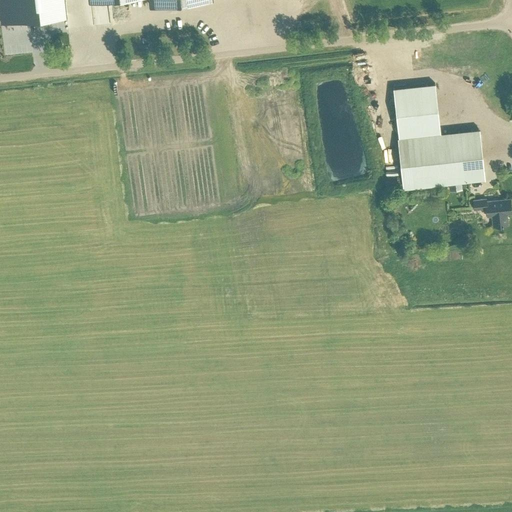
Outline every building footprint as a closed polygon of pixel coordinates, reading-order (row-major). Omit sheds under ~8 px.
[(63,0),(0,0),(0,5),(2,21),(65,14),(63,0)] [(5,50),(5,58),(13,59),(14,50),(5,50)] [(440,132),(435,82),(393,87),(404,187),(484,178),(478,128),(440,132)] [(492,162),(493,171),(508,168),(506,160),(492,162)] [(511,213),(510,198),(486,200),(486,198),(473,199),(474,208),(486,207),(487,215),(492,215),(493,225),(508,223),(507,213),(511,213)] [(487,233),(486,213),(480,213),(480,216),(476,216),(476,234),(487,233)]
